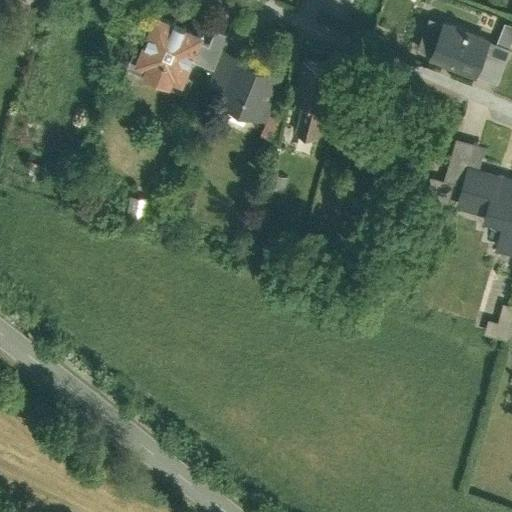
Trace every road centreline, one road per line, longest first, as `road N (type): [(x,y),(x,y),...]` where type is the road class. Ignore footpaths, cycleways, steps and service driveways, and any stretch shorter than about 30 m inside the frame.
road 1 (tertiary): [(0,324),(234,511)]
road 2 (residential): [(511,101),(261,0)]
